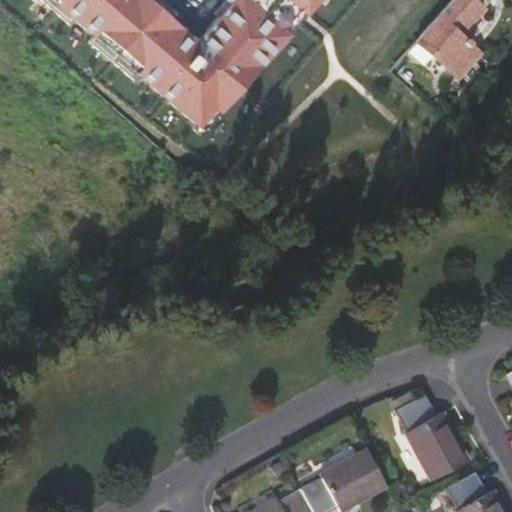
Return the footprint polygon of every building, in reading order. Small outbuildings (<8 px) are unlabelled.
[(449,0),(413,42),(454,78),(475,54),(462,43),(455,37),(465,26),(479,9),(468,0),(449,0)] [(465,26),(455,37),(462,43),(472,32),(465,26)] [(511,395),(509,397),(511,402),(511,366),(502,372),(511,390),(511,395)] [(412,399),(406,389),(386,396),(393,409),(412,399)] [(405,430),(402,431),(428,479),(466,459),(440,411),(434,415),(422,393),(412,399),(393,409),(405,430)] [(339,511),(386,487),(363,447),(316,473),(318,476),(298,486),(312,511),(324,511),(335,506),(337,511),(339,511)] [(453,511),(503,511),(491,489),(486,492),(474,470),(444,486),(456,508),(452,510),(453,511)] [(312,511),(298,486),(276,498),(275,496),(244,511),(312,511)]
